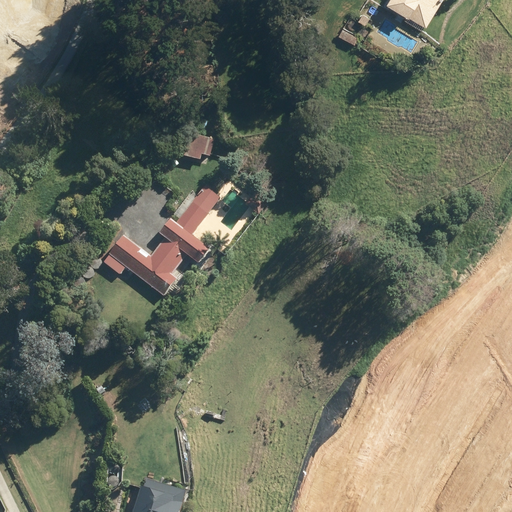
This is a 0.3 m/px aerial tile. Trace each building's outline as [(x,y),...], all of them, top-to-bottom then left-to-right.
[(388,0),(387,3),(425,27),(442,0),(388,0)] [(342,29),(339,36),(354,45),(358,37),(342,29)] [(188,134),(183,157),(200,161),(201,156),(209,158),(213,140),(188,134)] [(109,254),(164,297),(177,280),(171,275),(187,256),(198,264),(209,250),(191,236),(220,200),(204,188),(176,224),(170,219),(159,234),(165,239),(150,258),(123,236),(109,254)] [(258,190),(246,205),(259,214),(270,200),(258,190)] [(93,266),(94,267),(96,268),(98,268),(99,267),(101,266),(102,265),(103,263),(103,261),(102,259),(101,258),(99,257),(97,256),(96,256),(94,257),(92,259),(91,260),(91,262),(92,264),(93,266)] [(84,276),(85,277),(87,278),(89,278),(90,277),(92,276),(93,275),(94,273),(94,271),(93,269),(92,268),(90,267),(88,266),(87,267),(85,267),(83,269),(82,270),(82,272),(83,274),(84,276)] [(74,286),(76,287),(78,288),(80,288),(81,288),(83,287),(84,285),(85,283),(84,281),(84,280),(83,278),(81,277),(79,277),(77,277),(76,278),(74,279),(73,281),(73,283),(73,285),(74,286)] [(103,393),(100,388),(95,391),(99,396),(103,393)] [(110,471),(111,473),(113,473),(115,473),(116,473),(118,472),(119,470),(120,468),(120,467),(119,465),(118,463),(116,462),(114,462),(113,462),(111,463),(109,464),(108,466),(108,468),(109,470),(110,471)] [(110,485),(111,486),(113,487),(115,487),(116,486),(118,485),(119,484),(120,482),(120,480),(119,478),(118,477),(116,476),(114,475),(113,476),(111,476),(109,478),(108,479),(108,481),(109,483),(110,485)] [(178,511),(181,507),(170,504),(172,499),(138,489),(131,511),(178,511)]
